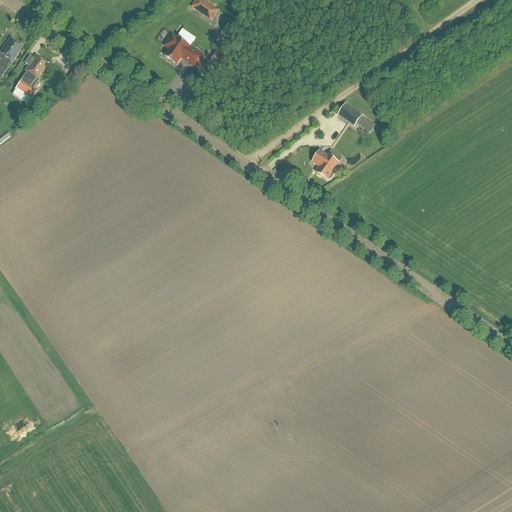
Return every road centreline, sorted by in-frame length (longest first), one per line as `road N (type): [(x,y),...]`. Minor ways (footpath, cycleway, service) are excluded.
road 1 (tertiary): [(511,346),(5,0)]
road 2 (track): [(478,0),(243,163)]
